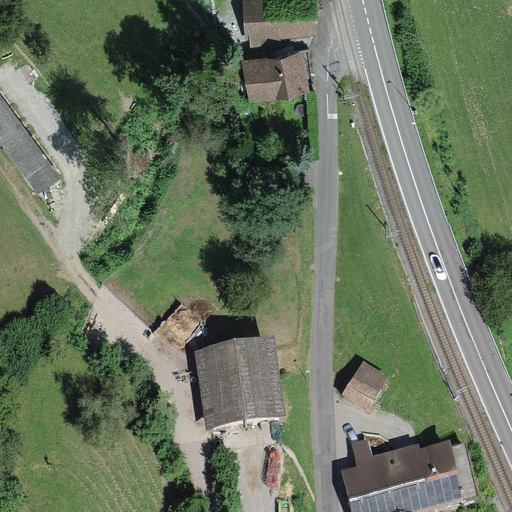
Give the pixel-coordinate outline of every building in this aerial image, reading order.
[(241,0),(245,40),(308,36),(306,0),(241,0)] [(300,89),(294,48),(246,56),(252,96),(300,89)] [(0,96),(0,139),(31,184),(52,170),(0,96)] [(279,429),(272,353),(209,359),(216,435),(279,429)] [(383,386),(360,371),(343,398),(367,412),(383,386)] [(453,458),(344,482),(351,511),(446,511),(464,508),(453,458)]
